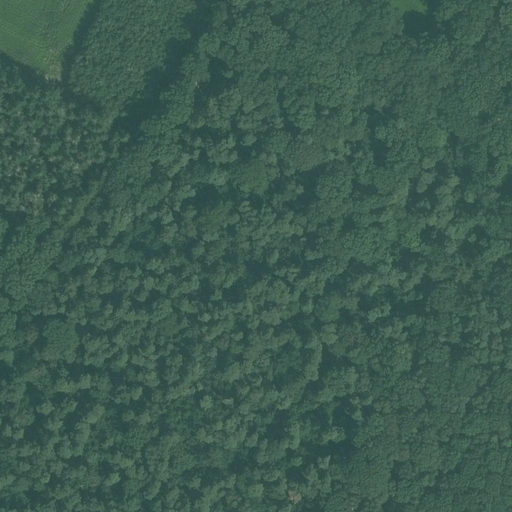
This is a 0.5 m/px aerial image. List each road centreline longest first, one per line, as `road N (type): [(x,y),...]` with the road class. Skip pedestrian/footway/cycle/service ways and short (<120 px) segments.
road 1 (track): [(205,511),(340,327),(385,291),(450,207),(456,188),(442,115),(456,85)]
road 2 (track): [(126,158),(227,0)]
road 3 (track): [(0,271),(41,264),(68,247),(126,158)]
